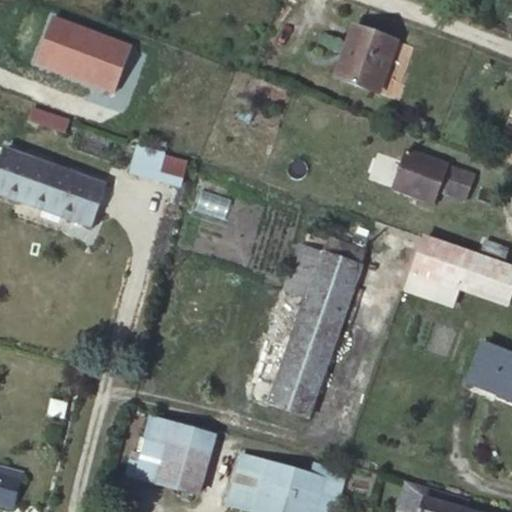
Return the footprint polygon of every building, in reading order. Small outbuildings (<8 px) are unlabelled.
[(129,45),(55,19),(39,65),(113,90),(129,45)] [(361,47),(340,100),(384,115),(404,61),(361,47)] [(32,103),(27,117),(65,131),(70,117),(32,103)] [(187,174),(139,162),(133,185),(179,198),(187,174)] [(4,185),(0,183),(0,207),(94,242),(108,201),(11,168),(4,185)] [(485,200),(415,174),(402,213),(444,227),(449,215),(476,225),(485,200)] [(288,310),(306,316),(349,332),(373,267),(331,251),(325,273),(304,265),(288,310)] [(511,291),(428,261),(421,281),(511,312),(511,291)] [(314,431),(349,332),(306,316),(273,415),(314,431)] [(511,367),(490,358),(472,399),(511,416),(511,367)] [(225,453),(163,437),(147,494),(210,511),(225,453)] [(314,511),(321,492),(257,473),(246,511),(314,511)] [(25,511),(29,503),(0,494),(0,511),(25,511)] [(411,511),(425,511),(426,511),(429,511),(461,511),(462,511),(416,498),(411,511)]
